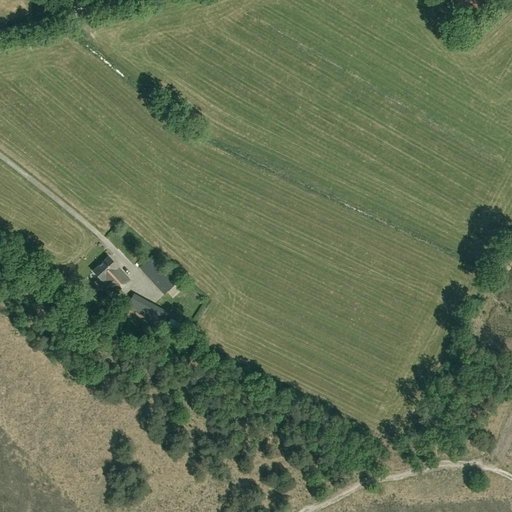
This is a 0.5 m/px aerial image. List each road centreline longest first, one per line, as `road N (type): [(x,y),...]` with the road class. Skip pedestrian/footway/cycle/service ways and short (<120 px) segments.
road 1 (track): [(140,279),(0,154)]
road 2 (unclassified): [(0,36),(138,0)]
